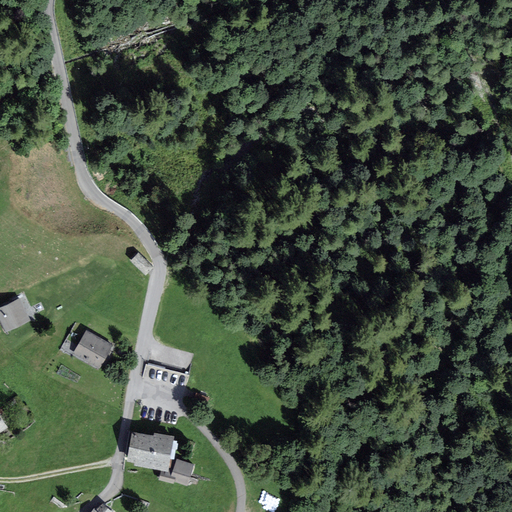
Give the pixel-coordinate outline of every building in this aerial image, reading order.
[(154,267),(139,251),(130,259),(145,275),(154,267)] [(0,320),(6,333),(30,322),(19,299),(0,307),(0,320)] [(113,345),(86,329),(71,354),(98,370),(113,345)] [(134,466),(148,468),(153,436),(132,432),(127,462),(134,463),(134,466)] [(154,433),(153,436),(148,468),(161,471),(168,472),(168,470),(174,437),(154,433)] [(193,465),(176,459),(172,471),(171,476),(175,478),(174,482),(187,486),(193,465)] [(173,484),(174,482),(175,478),(171,476),(172,471),(168,470),(168,472),(161,471),(158,480),(173,484)] [(112,511),(102,503),(96,510),(94,508),(90,511),(112,511)]
